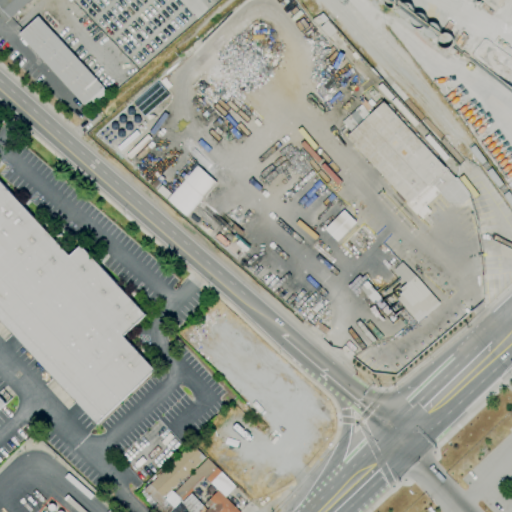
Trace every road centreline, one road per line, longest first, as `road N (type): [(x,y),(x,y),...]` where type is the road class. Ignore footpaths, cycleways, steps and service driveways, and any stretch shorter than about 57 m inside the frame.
road 1 (secondary): [(0,85),(282,334)]
road 2 (secondary): [(282,334),(398,442)]
road 3 (primary): [(398,442),(495,348)]
road 4 (secondary): [(335,378),(346,421),(336,504)]
